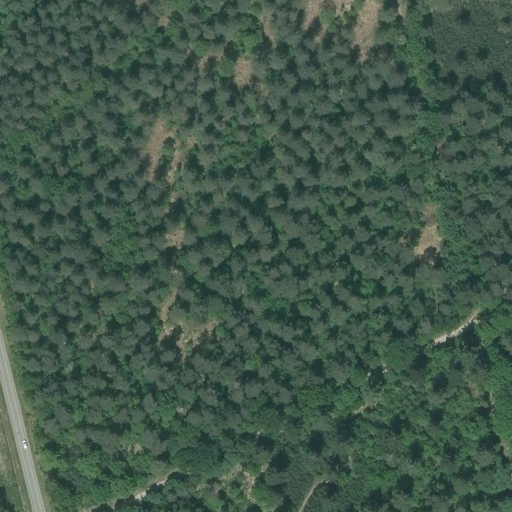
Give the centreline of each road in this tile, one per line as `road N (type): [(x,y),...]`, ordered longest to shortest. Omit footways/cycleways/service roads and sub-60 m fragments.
road 1 (track): [(474,326),(511,487)]
road 2 (tertiary): [(38,511),(0,351)]
road 3 (track): [(386,370),(246,440)]
road 4 (track): [(246,440),(107,511)]
